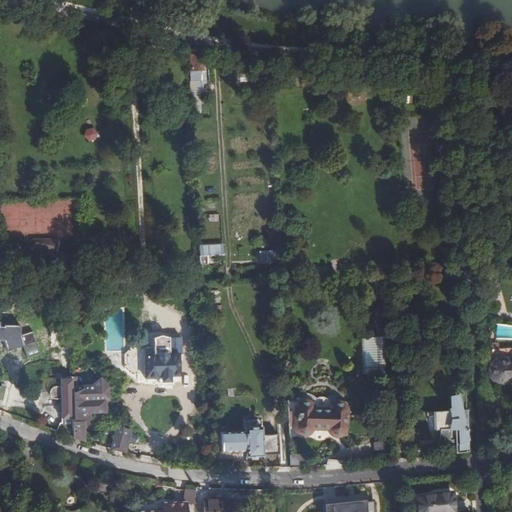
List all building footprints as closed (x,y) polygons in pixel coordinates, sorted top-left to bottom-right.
[(201,59),(190,59),(190,72),(202,71),(201,59)] [(202,71),(190,72),(191,82),(201,81),(200,75),(202,75),(202,71)] [(412,88),(394,87),(393,103),(411,104),(412,88)] [(425,89),(414,88),(414,103),(425,104),(425,89)] [(208,213),(209,222),(219,221),(219,213),(208,213)] [(57,239),(31,240),(29,250),(54,255),(57,239)] [(224,248),(200,249),(200,258),(207,257),(225,256),(224,248)] [(266,263),(281,262),(280,254),(265,254),(266,263)] [(385,292),(384,285),(372,286),(373,293),(385,292)] [(61,369),(70,368),(68,338),(68,337),(60,337),(61,369)] [(382,339),(370,340),(372,375),(384,374),(382,339)] [(125,373),(133,380),(145,379),(145,382),(158,382),(159,379),(179,379),(178,359),(181,358),(181,351),(169,352),(168,343),(162,340),(153,344),(154,353),(132,353),(124,360),(125,373)] [(363,376),(372,375),(370,340),(361,340),(363,376)] [(511,346),(493,348),(494,366),(511,375),(511,346)] [(72,407),(74,438),(85,442),(83,421),(89,421),(89,413),(104,412),(104,399),(98,400),(97,391),(93,386),(75,387),(74,377),(70,377),(70,379),(71,386),(72,407)] [(58,423),(55,431),(59,433),(74,438),(72,407),(71,386),(70,379),(58,379),(58,389),(56,390),(53,391),(52,394),(52,397),(53,400),(56,401),(59,402),(59,423),(58,423)] [(332,401),(330,405),(316,404),(316,403),(315,402),(314,400),(311,399),(308,397),(304,397),(301,398),(297,402),(295,406),(295,414),(294,425),(295,427),(295,429),(297,431),(300,434),(304,436),(308,435),(310,434),(313,433),(315,429),(329,430),(330,431),(332,433),(333,435),(335,436),(338,437),(341,436),(343,436),(346,435),(348,432),(350,429),(351,408),(351,407),(350,404),(348,402),(345,400),(343,399),(339,398),(335,399),(332,401)] [(453,441),(454,453),(468,451),(465,418),(465,407),(460,408),(456,398),(448,401),(449,405),(439,409),(436,409),(424,414),(430,427),(437,427),(437,428),(434,429),(435,435),(437,435),(436,442),(453,441)] [(265,453),(281,452),(280,433),(264,434),(263,425),(247,426),(247,430),(223,431),(224,451),(248,450),(249,455),(265,454),(265,453)] [(116,436),(113,451),(123,454),(127,439),(129,440),(131,432),(118,428),(115,436),(116,436)] [(404,434),(396,435),(397,448),(407,448),(404,442),(404,434)] [(384,440),(375,441),(376,455),(392,453),(391,438),(384,438),(384,440)] [(291,453),(291,466),(298,466),(305,466),(305,452),(291,453)] [(186,490),(183,501),(187,501),(187,503),(194,506),(192,491),(186,490)] [(450,511),(448,495),(414,498),(415,511),(450,511)] [(229,511),(228,498),(201,501),(201,511),(229,511)] [(366,500),(324,504),(324,511),(373,511),(373,502),(366,502),(366,500)] [(183,501),(163,502),(163,509),(140,511),(139,511),(187,511),(187,503),(187,501),(183,501)]
